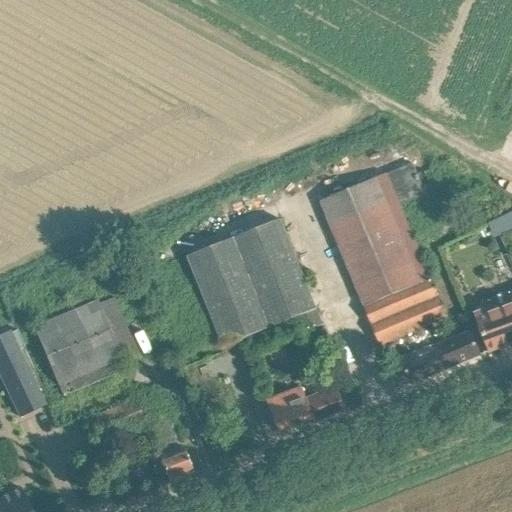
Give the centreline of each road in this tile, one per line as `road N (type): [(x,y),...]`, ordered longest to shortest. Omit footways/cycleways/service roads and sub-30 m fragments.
road 1 (tertiary): [(164,511),(511,366)]
road 2 (track): [(511,177),(386,103)]
